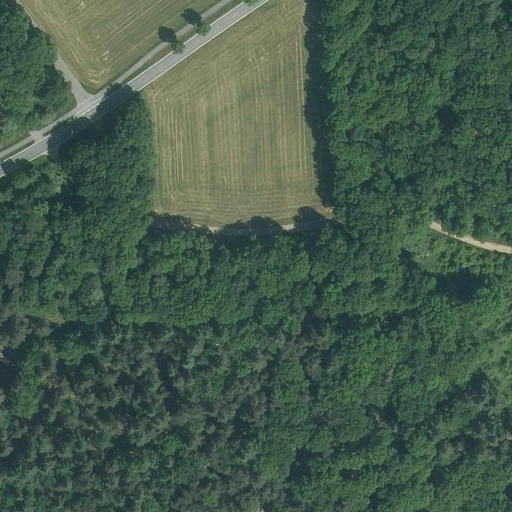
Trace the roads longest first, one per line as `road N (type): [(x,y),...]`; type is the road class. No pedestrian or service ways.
road 1 (tertiary): [(95,113),(257,0)]
road 2 (unclassified): [(95,113),(14,0)]
